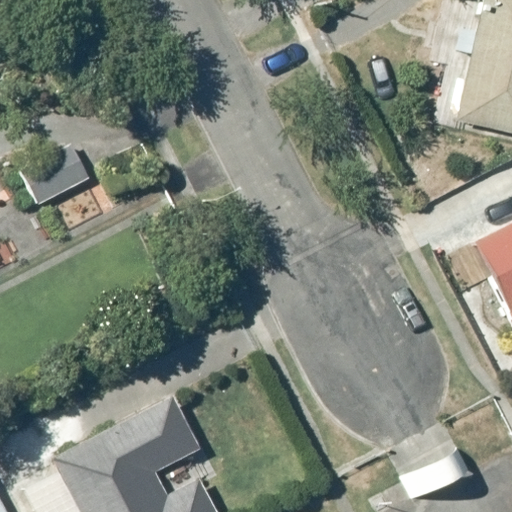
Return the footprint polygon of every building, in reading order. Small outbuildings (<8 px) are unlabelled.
[(511,0),(479,0),(472,30),(449,25),(443,52),(461,57),(447,118),(511,133),(511,0)] [(75,148),(21,174),(36,207),(91,181),(75,148)] [(511,217),(465,241),(511,331),(511,217)] [(194,446),(167,396),(49,457),(57,471),(18,492),(28,511),(211,511),(195,480),(164,496),(150,469),(194,446)] [(462,434),(403,463),(421,500),(481,471),(462,434)]
